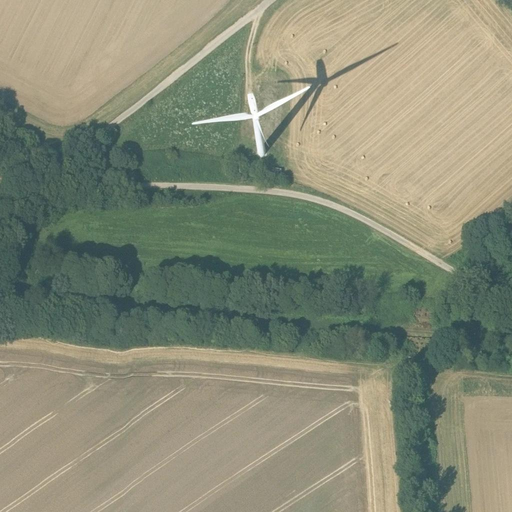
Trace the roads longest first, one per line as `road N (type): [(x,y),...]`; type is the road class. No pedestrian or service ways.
road 1 (track): [(511,298),(313,200),(233,187),(97,184),(75,167)]
road 2 (unclassified): [(273,0),(93,141),(75,167),(41,167),(0,146)]
road 3 (track): [(266,137),(247,62),(258,12)]
